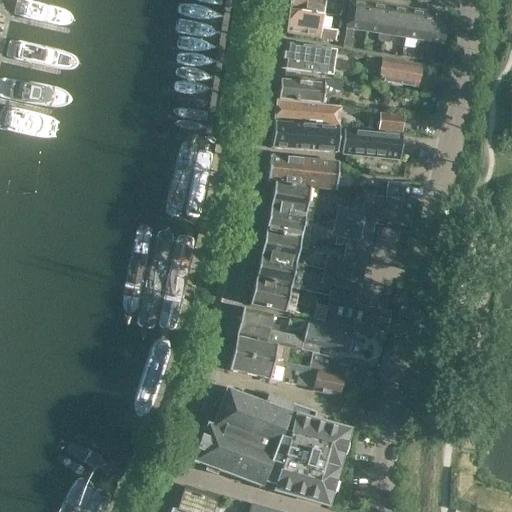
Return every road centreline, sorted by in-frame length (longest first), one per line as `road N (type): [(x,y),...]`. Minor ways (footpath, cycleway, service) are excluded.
road 1 (residential): [(383,511),(381,415),(462,84),(465,0)]
road 2 (residential): [(174,468),(239,263),(280,0)]
road 3 (residential): [(174,468),(310,511)]
